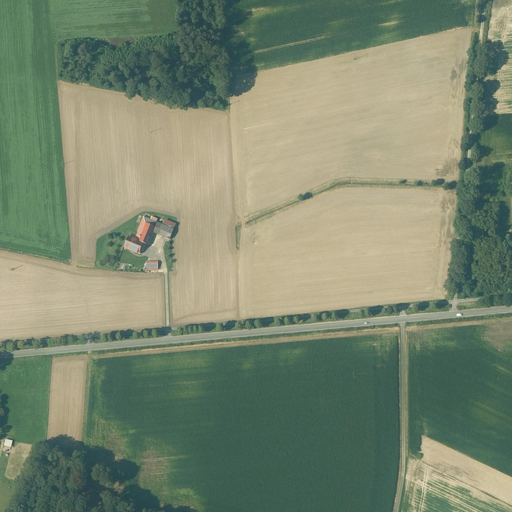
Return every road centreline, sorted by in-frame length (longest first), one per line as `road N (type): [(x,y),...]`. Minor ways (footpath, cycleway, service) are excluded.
road 1 (secondary): [(511,309),(0,355)]
road 2 (track): [(484,0),(454,302)]
